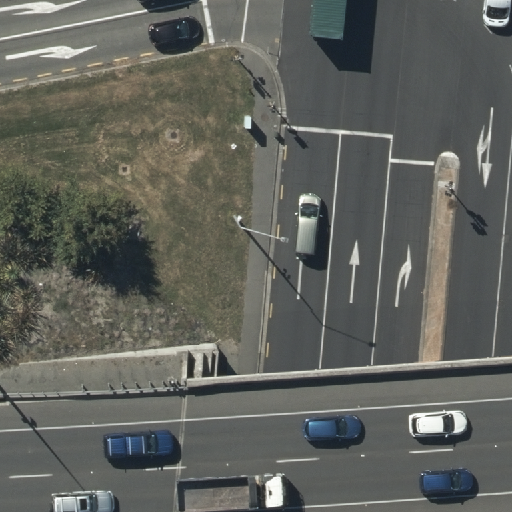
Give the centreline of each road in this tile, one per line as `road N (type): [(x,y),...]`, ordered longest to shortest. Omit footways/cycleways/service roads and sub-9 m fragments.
road 1 (primary): [(309,511),(359,0)]
road 2 (motorway): [(0,477),(511,446)]
road 3 (primary): [(511,316),(491,511)]
